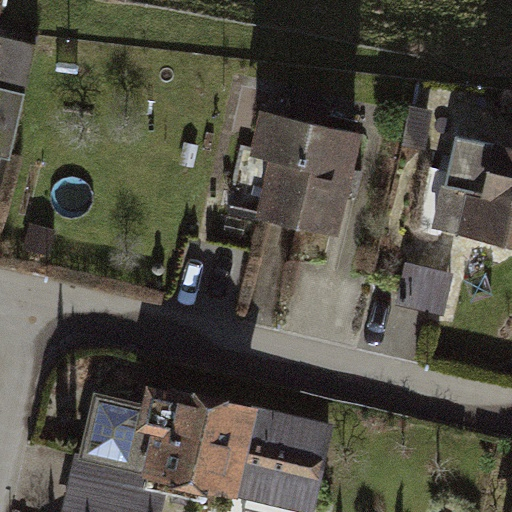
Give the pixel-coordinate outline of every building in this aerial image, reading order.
[(30,96),(0,89),(0,156),(15,160),(30,96)] [(365,137),(273,117),(264,158),(285,163),(273,221),(344,236),(365,137)] [(511,149),(462,139),(442,230),(511,245),(511,149)] [(456,280),(410,270),(402,305),(448,315),(456,280)] [(310,509),(329,427),(159,389),(153,414),(102,403),(76,511),(167,511),(175,479),(310,509)]
